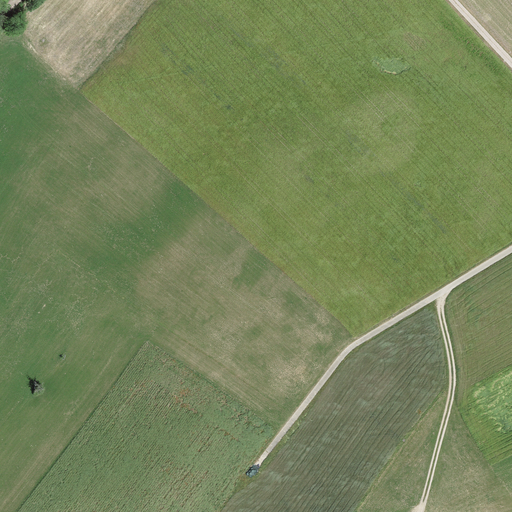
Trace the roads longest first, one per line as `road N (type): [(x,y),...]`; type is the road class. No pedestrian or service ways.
road 1 (track): [(419,511),(450,390),(439,301),(511,249)]
road 2 (track): [(256,466),(349,348),(443,291)]
